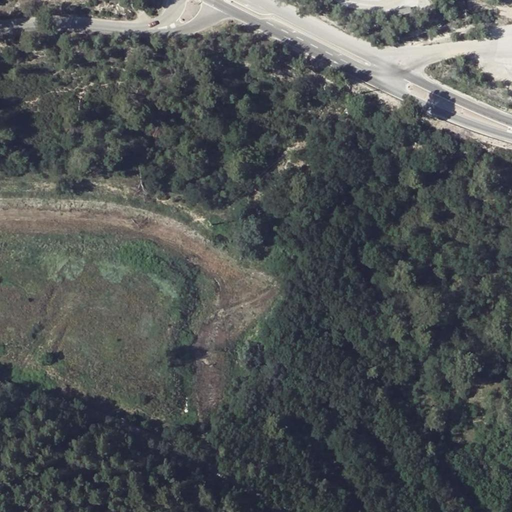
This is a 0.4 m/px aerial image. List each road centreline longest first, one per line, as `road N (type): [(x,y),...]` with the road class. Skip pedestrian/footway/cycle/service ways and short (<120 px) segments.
road 1 (tertiary): [(214,1),(443,114),(511,136)]
road 2 (unclassified): [(0,388),(125,421),(283,511)]
road 3 (tertiary): [(511,121),(258,0)]
road 4 (tertiary): [(149,29),(0,26)]
